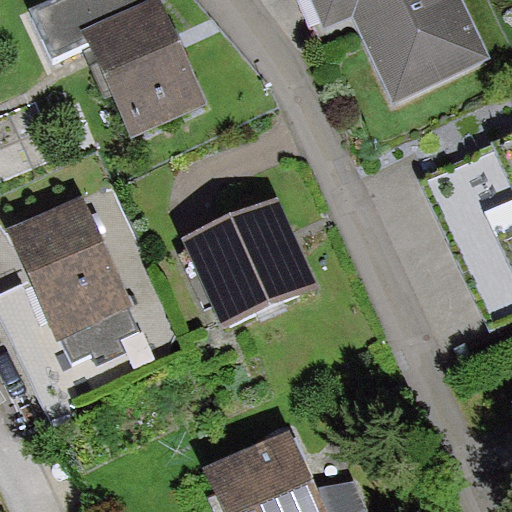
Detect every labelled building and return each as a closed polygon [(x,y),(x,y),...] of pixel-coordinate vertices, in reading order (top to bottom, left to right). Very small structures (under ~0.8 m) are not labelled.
[(133,144),(208,109),(158,5),(151,8),(146,0),(76,0),(34,20),(54,63),(87,47),(133,144)] [(488,62),(459,0),(306,0),(322,33),(353,18),(394,106),(488,62)] [(37,105),(0,120),(0,181),(59,156),(37,105)] [(511,140),(420,185),(485,317),(511,304),(511,140)] [(0,312),(52,423),(162,370),(84,201),(7,238),(30,285),(0,300),(0,312)] [(226,332),(314,294),(277,207),(188,245),(226,332)] [(293,435),(199,477),(214,511),(368,511),(356,483),(316,490),(293,435)]
